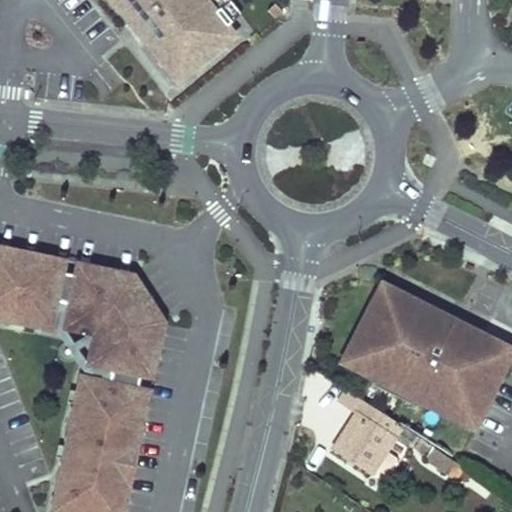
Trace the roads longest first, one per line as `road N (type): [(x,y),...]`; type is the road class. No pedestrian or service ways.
road 1 (tertiary): [(246,511),(301,261),(301,224)]
road 2 (residential): [(242,142),(4,116)]
road 3 (unclassified): [(386,181),(511,251)]
road 4 (tertiary): [(386,181),(391,136),(383,114),(347,81),(323,75)]
road 5 (residential): [(15,4),(41,6),(67,46),(50,61),(10,58)]
